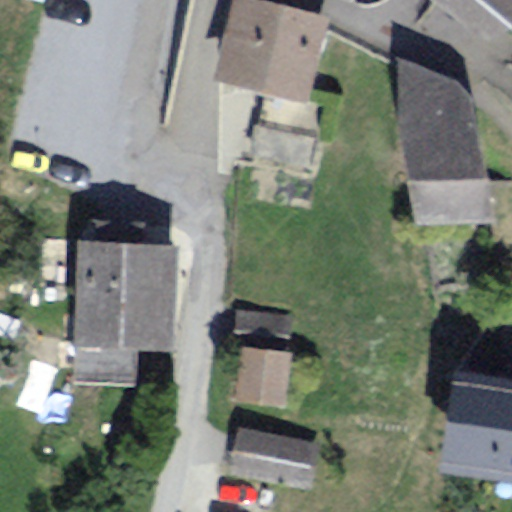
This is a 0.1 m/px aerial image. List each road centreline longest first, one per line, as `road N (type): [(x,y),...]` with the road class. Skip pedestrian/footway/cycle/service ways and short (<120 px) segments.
road 1 (tertiary): [(178,172),(206,227),(194,371),(169,511)]
road 2 (tertiary): [(158,0),(128,147),(178,172)]
road 3 (residential): [(324,0),(511,83)]
road 4 (residential): [(178,172),(206,0)]
